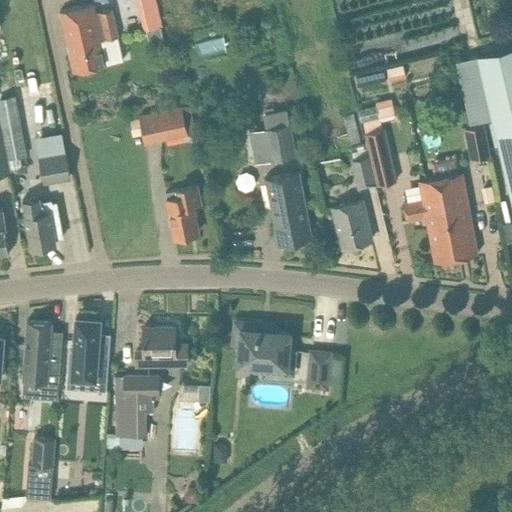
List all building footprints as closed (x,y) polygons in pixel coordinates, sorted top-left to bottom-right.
[(66,37),(116,26),(111,8),(96,12),(94,2),(60,10),(66,37)] [(116,26),(66,37),(74,71),(124,60),(116,26)] [(511,47),(475,56),(491,118),(511,202),(511,47)] [(414,73),(411,62),(387,68),(390,81),(406,78),(405,75),(414,73)] [(391,95),(376,98),(378,104),(393,101),(391,95)] [(167,128),(186,124),(182,106),(139,115),(141,120),(143,133),(145,142),(169,137),(167,128)] [(265,127),(290,123),(290,122),(287,109),(262,114),(265,127)] [(290,123),(265,127),(272,161),(296,156),(290,123)] [(464,127),(470,159),(491,155),(484,123),(464,127)] [(4,128),(10,159),(27,155),(21,125),(4,128)] [(10,159),(4,128),(0,129),(0,174),(13,172),(10,159)] [(386,128),(368,132),(381,185),(398,181),(386,128)] [(39,156),(43,178),(70,173),(66,151),(39,156)] [(351,159),(357,188),(374,184),(368,156),(351,159)] [(312,236),(299,170),(266,177),(278,242),(312,236)] [(420,182),(421,187),(433,185),(436,199),(441,197),(445,218),(452,217),(457,239),(462,238),(466,255),(478,253),(474,233),(464,174),(420,182)] [(435,261),(457,257),(466,255),(462,238),(457,239),(452,217),(445,218),(441,197),(436,199),(433,185),(421,187),(420,182),(419,182),(422,197),(403,200),(407,220),(426,217),(435,261)] [(175,237),(198,232),(193,205),(200,203),(196,185),(166,191),(167,198),(175,237)] [(58,210),(51,211),(49,200),(40,202),(39,196),(23,199),(26,215),(25,216),(31,247),(34,247),(36,250),(44,249),(45,244),(56,242),(54,227),(61,226),(58,210)] [(343,246),(372,239),(363,199),(333,206),(343,246)] [(3,205),(0,205),(0,254),(9,253),(6,233),(3,205)] [(109,353),(108,353),(106,353),(98,352),(98,346),(99,342),(99,332),(101,317),(77,316),(76,329),(75,340),(74,350),(70,350),(70,358),(69,364),(68,375),(74,375),(78,376),(95,377),(94,383),(94,384),(94,389),(102,390),(107,390),(108,370),(109,357),(109,353)] [(63,334),(62,334),(51,333),(52,321),(28,319),(24,379),(47,381),(60,381),(61,372),(61,370),(60,369),(63,334)] [(288,348),(290,332),(275,331),(276,325),(236,321),(234,345),(240,346),(239,362),(282,365),(281,371),(292,372),(294,348),(288,348)] [(175,342),(175,325),(144,325),(144,349),(136,350),(136,365),(188,364),(187,342),(175,342)] [(328,387),(331,351),(311,349),(308,386),(328,387)] [(152,393),(158,393),(158,373),(124,374),(124,375),(115,375),(116,435),(146,435),(145,411),(154,410),(152,393)] [(182,381),(183,397),(212,397),(212,381),(182,381)] [(35,434),(33,462),(55,464),(57,437),(35,434)] [(216,444),(214,461),(227,462),(228,450),(222,444),(216,444)] [(51,493),(67,494),(68,478),(52,477),(51,493)] [(188,487),(184,494),(188,501),(196,501),(200,495),(196,487),(188,487)]
